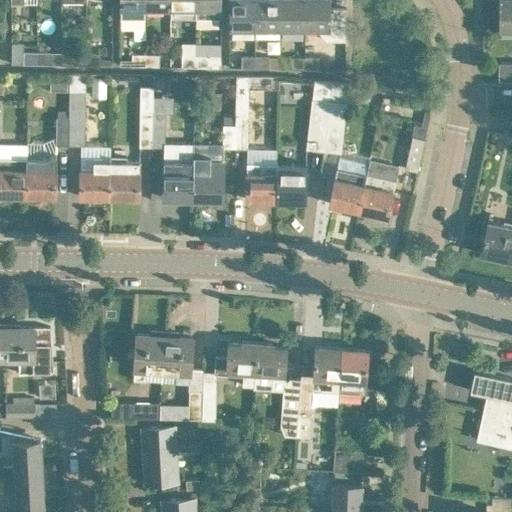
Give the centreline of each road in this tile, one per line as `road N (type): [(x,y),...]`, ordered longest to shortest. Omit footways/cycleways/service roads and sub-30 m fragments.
road 1 (unclassified): [(420,293),(242,266),(0,261)]
road 2 (residential): [(411,511),(420,293)]
road 3 (unclassified): [(420,293),(460,96)]
road 4 (residential): [(91,511),(81,322)]
